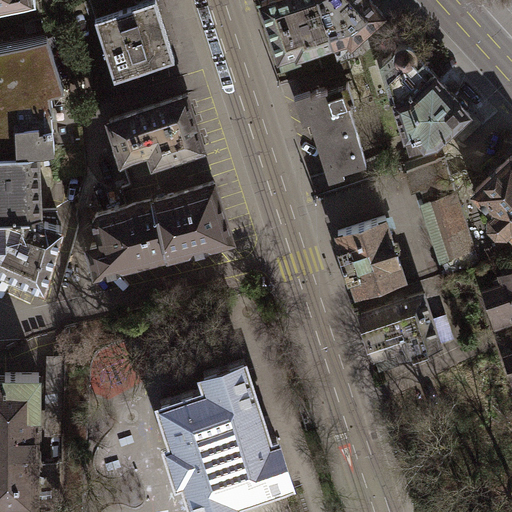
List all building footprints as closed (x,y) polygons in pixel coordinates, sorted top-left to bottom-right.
[(135,0),(89,0),(114,75),(174,56),(155,0),(142,0),(136,2),(135,0)] [(318,0),(263,0),(261,1),(279,55),(297,49),(299,52),(332,41),(318,0)] [(318,0),(332,41),(347,37),(352,40),(382,12),(371,0),(318,0)] [(46,33),(0,42),(0,146),(38,145),(54,145),(50,88),(63,84),(46,33)] [(408,90),(431,68),(415,50),(412,45),(409,43),(404,42),(399,44),(397,48),(382,60),(392,96),(408,90)] [(408,90),(392,96),(409,146),(436,139),(451,126),(470,109),(455,93),(452,93),(447,87),(431,68),(408,90)] [(302,94),(327,172),(366,159),(349,101),(353,100),(348,81),(302,94)] [(186,92),(109,117),(122,156),(149,147),(154,161),(203,145),(186,92)] [(470,109),(451,126),(463,138),(480,121),(470,109)] [(38,145),(0,146),(0,208),(39,208),(38,145)] [(511,154),(511,153),(473,189),(490,208),(489,221),(497,228),(508,227),(511,229),(511,154)] [(447,274),(481,262),(446,154),(405,167),(410,185),(417,183),(447,274)] [(176,191),(151,197),(165,253),(232,237),(218,193),(216,191),(213,179),(176,191)] [(151,197),(92,211),(99,239),(92,241),(90,249),(95,270),(165,253),(151,197)] [(39,208),(0,208),(0,262),(12,268),(43,282),(60,223),(56,207),(39,208)] [(336,231),(354,290),(404,274),(386,215),(336,231)] [(485,288),(497,325),(511,319),(511,271),(499,276),(501,282),(485,288)] [(402,354),(440,342),(424,291),(361,311),(378,366),(403,358),(402,354)] [(208,385),(161,400),(174,440),(168,442),(178,475),(185,472),(197,511),(241,511),(236,494),(290,477),(277,436),(270,438),(244,359),(203,372),(208,385)] [(0,511),(57,511),(59,460),(37,460),(38,372),(5,372),(5,379),(0,379),(0,511)]
